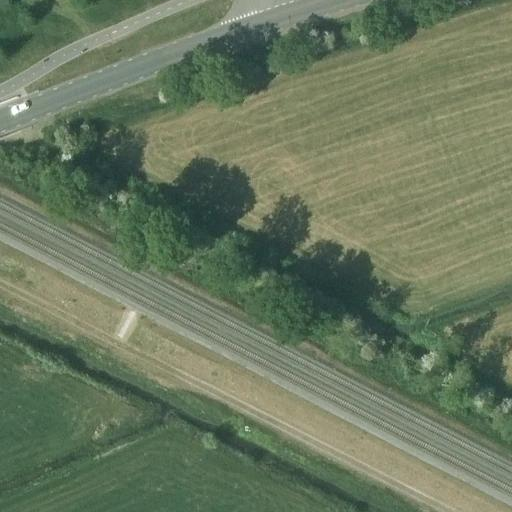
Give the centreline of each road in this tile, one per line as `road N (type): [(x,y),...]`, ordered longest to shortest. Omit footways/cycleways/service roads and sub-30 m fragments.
road 1 (track): [(451,511),(0,285)]
road 2 (secondary): [(0,122),(262,24)]
